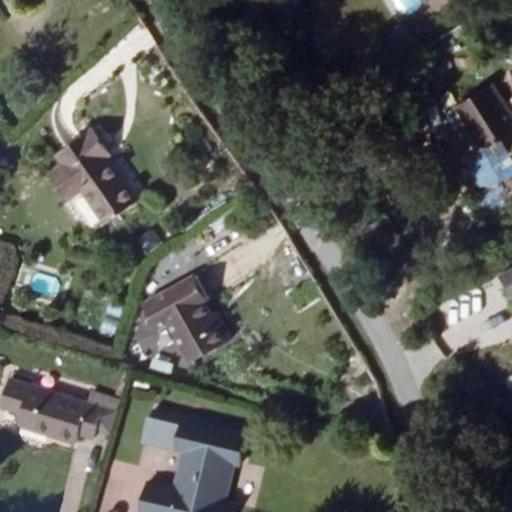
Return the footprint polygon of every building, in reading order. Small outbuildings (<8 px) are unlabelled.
[(432,0),(438,9),(451,0),(432,0)] [(511,112),(494,84),(458,106),(487,151),(478,157),(490,177),(504,169),(511,181),(511,112)] [(83,189),(108,224),(140,200),(109,155),(112,153),(95,128),(59,153),(66,164),(54,172),(71,197),(83,189)] [(511,269),(502,276),(509,289),(504,291),(511,309),(511,269)] [(197,276),(146,303),(160,328),(171,322),(193,361),(232,339),(217,311),(212,313),(206,302),(210,299),(197,276)] [(98,429),(111,433),(122,399),(94,390),(90,403),(11,378),(2,407),(23,413),(19,425),(77,444),(80,434),(95,439),(98,429)] [(184,417),(152,409),(145,441),(176,449),(176,447),(183,419),(184,417)] [(197,423),(183,419),(176,447),(186,450),(176,489),(151,483),(144,511),(146,511),(227,511),(230,502),(226,501),(235,462),(239,462),(247,434),(226,429),(227,427),(198,420),(197,423)]
